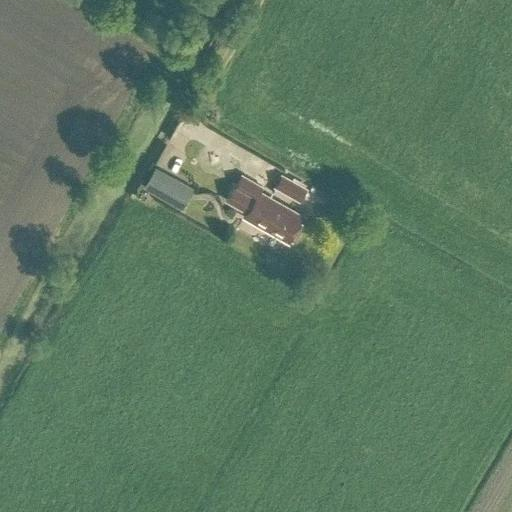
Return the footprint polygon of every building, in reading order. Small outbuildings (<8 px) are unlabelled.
[(233,181),(237,170),(214,162),(210,173),(233,181)] [(154,164),(142,186),(181,208),(193,186),(154,164)] [(273,186),(298,200),(305,187),(280,172),(273,186)] [(262,186),(240,173),(226,198),(245,209),(242,214),(288,241),(302,215),(260,191),(262,186)] [(342,205),(332,223),(341,228),(351,210),(342,205)]
